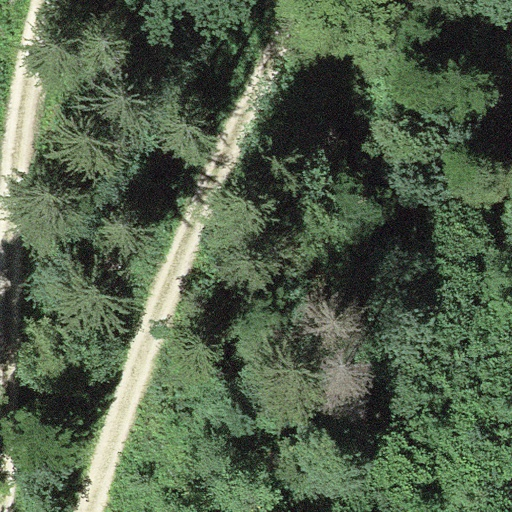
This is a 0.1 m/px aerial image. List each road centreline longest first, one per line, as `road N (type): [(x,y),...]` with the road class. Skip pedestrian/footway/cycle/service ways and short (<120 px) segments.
road 1 (track): [(300,0),(230,128),(164,281),(86,511)]
road 2 (track): [(46,0),(13,179),(1,511)]
road 3 (track): [(471,511),(511,148)]
